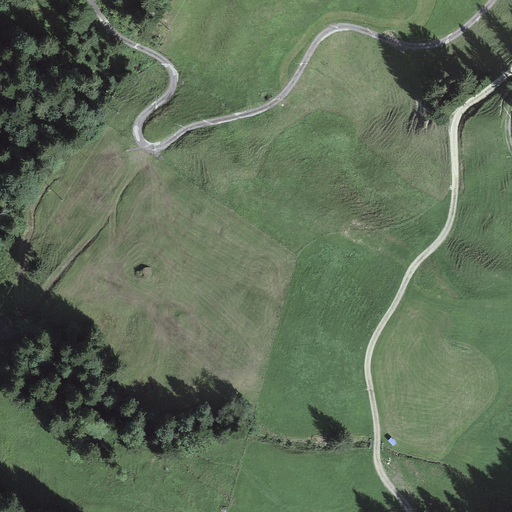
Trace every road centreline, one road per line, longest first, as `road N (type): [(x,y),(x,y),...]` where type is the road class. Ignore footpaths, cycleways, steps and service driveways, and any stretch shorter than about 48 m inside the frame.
road 1 (track): [(88,0),(120,37),(171,69),(172,88),(137,125),(142,143),(154,147),(279,99),(331,29),(433,45),(493,0)]
road 2 (track): [(511,71),(455,118),(446,230),(412,266),(368,356),(378,466),(410,511)]
